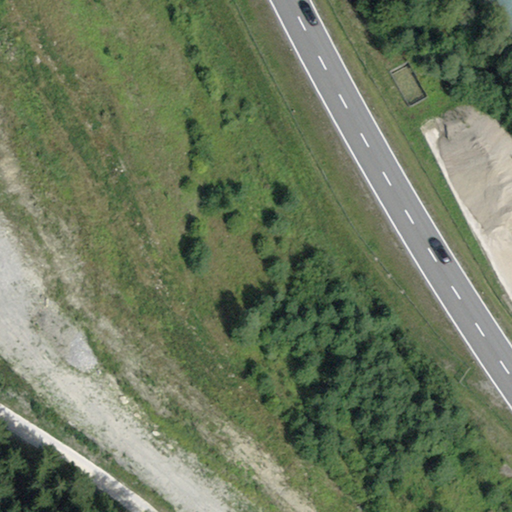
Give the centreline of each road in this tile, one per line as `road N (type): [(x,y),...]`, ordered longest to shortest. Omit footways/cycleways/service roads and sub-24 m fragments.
road 1 (track): [(344,511),(214,375),(171,258),(44,0)]
road 2 (primary): [(511,366),(401,194),(295,0)]
road 3 (track): [(139,511),(69,451),(0,412)]
